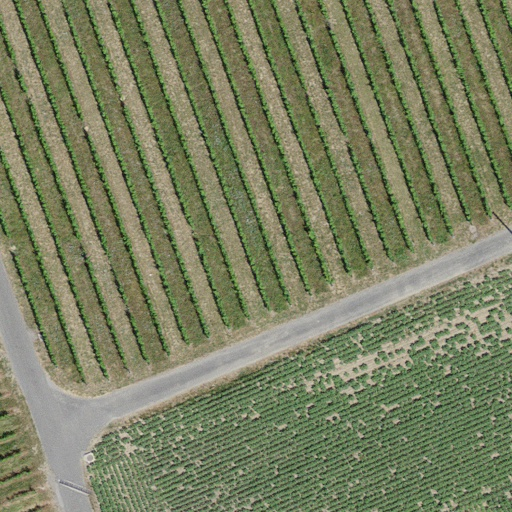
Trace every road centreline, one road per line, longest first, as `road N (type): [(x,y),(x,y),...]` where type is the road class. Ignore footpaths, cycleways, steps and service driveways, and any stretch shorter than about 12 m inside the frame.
road 1 (unclassified): [(511,243),(55,437)]
road 2 (unclassified): [(55,437),(0,283)]
